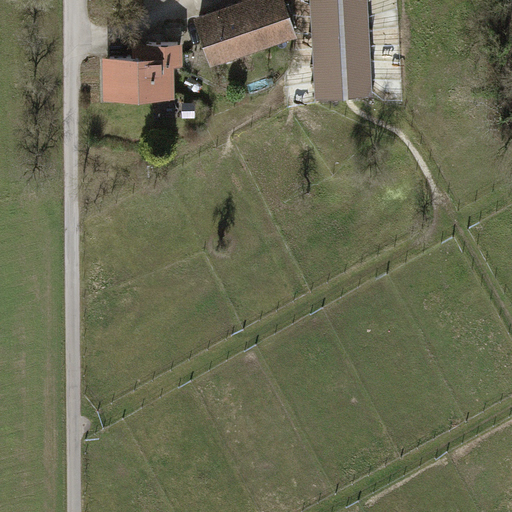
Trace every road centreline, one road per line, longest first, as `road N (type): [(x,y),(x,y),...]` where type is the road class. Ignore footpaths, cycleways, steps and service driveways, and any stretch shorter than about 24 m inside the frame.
road 1 (unclassified): [(77,511),(75,0)]
road 2 (track): [(76,46),(149,32),(194,0)]
